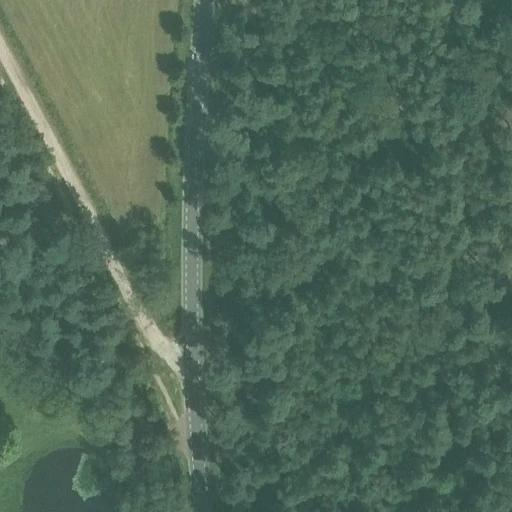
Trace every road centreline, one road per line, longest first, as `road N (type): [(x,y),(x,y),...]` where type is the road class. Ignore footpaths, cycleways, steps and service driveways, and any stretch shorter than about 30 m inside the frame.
road 1 (tertiary): [(202,511),(192,407),(192,182),(206,0)]
road 2 (track): [(0,47),(171,371),(192,383)]
